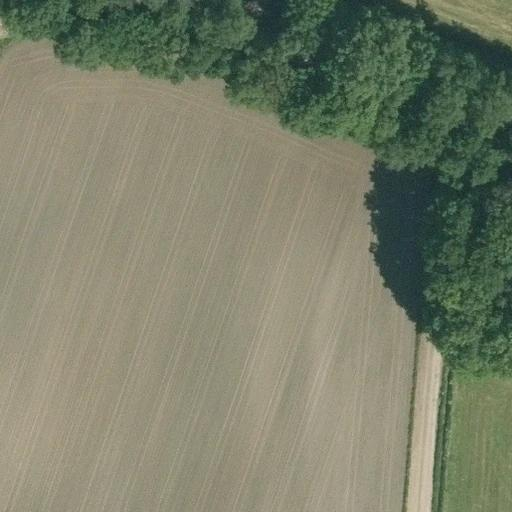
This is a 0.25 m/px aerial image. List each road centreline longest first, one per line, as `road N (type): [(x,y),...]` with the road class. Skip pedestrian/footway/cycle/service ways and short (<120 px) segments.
road 1 (track): [(408,511),(439,111)]
road 2 (track): [(439,111),(149,0)]
